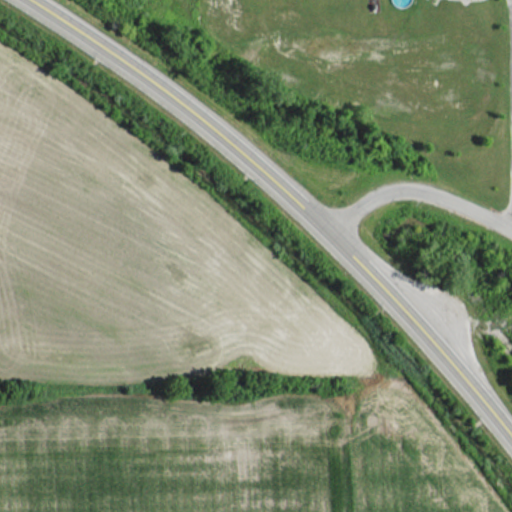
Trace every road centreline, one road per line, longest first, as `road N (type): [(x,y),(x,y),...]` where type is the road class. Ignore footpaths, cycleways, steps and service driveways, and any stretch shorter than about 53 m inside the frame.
road 1 (secondary): [(511,438),(331,232),(171,98),(28,0)]
road 2 (residential): [(511,226),(413,185),(386,187),(331,232)]
